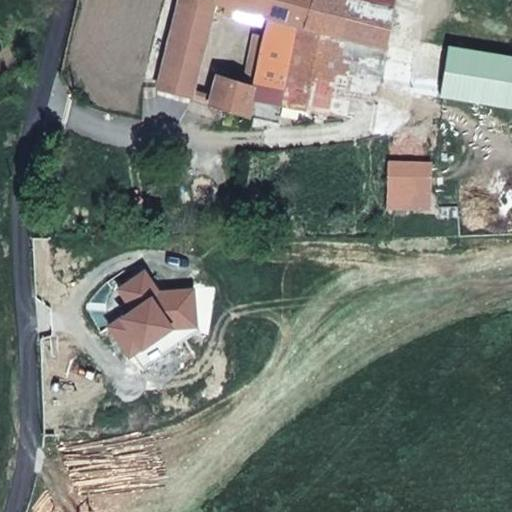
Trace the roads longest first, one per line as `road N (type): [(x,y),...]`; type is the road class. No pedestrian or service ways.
road 1 (residential): [(59,0),(19,190),(28,476),(10,511)]
road 2 (unknown): [(43,78),(132,143),(324,143),(429,94),(511,87)]
